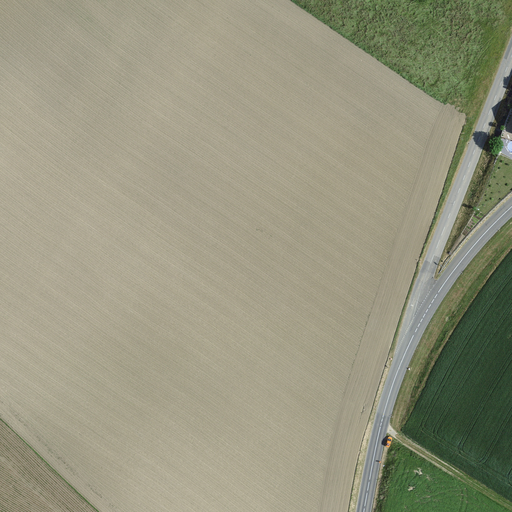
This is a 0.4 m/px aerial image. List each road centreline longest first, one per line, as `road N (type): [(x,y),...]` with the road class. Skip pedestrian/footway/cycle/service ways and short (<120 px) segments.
road 1 (tertiary): [(511,54),(421,289),(413,335)]
road 2 (tertiary): [(363,511),(383,412),(413,335)]
road 3 (tertiary): [(413,335),(444,282),(511,206)]
